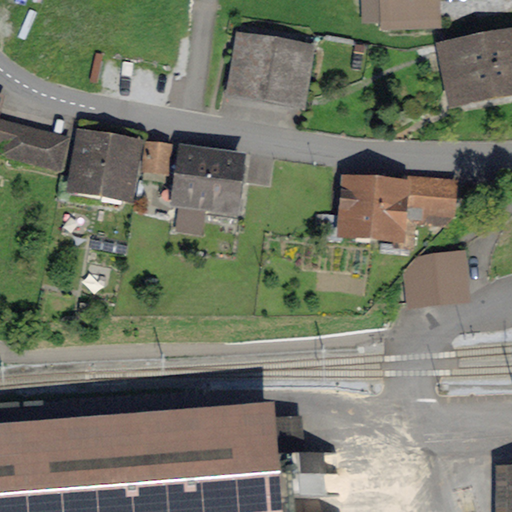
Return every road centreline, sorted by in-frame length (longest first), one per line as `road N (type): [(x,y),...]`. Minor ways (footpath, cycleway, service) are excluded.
road 1 (residential): [(511,156),(390,157),(188,126),(43,95),(0,68)]
road 2 (unclassified): [(451,511),(418,348)]
